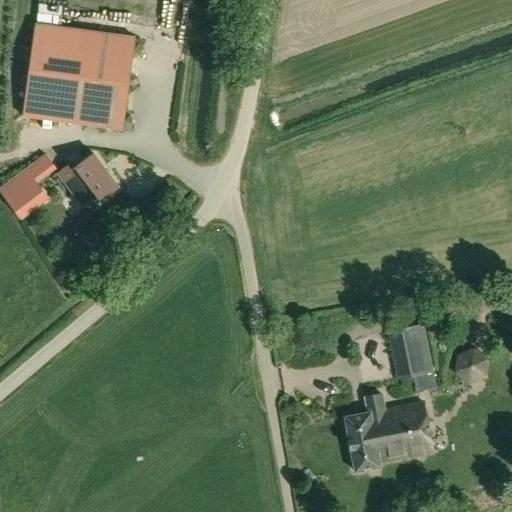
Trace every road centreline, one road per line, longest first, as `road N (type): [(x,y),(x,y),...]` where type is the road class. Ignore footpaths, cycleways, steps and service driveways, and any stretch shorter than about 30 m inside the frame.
road 1 (unclassified): [(291,511),(238,224),(221,192)]
road 2 (unclassified): [(0,388),(189,232),(221,192)]
road 3 (unclassified): [(221,192),(242,131),(266,0)]
